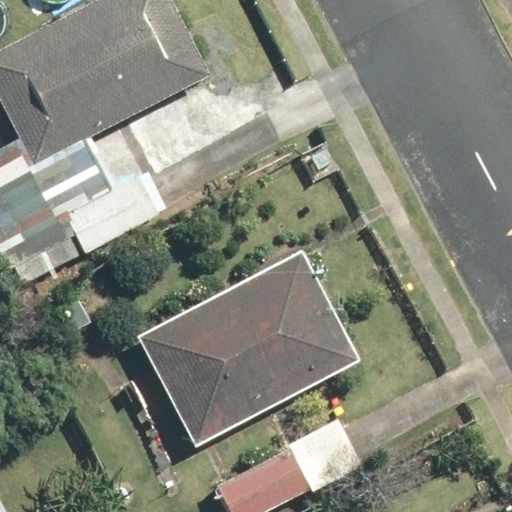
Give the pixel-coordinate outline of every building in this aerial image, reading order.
[(175,0),(95,0),(0,49),(0,93),(24,138),(0,150),(0,149),(0,245),(12,268),(79,234),(69,214),(114,190),(87,138),(214,73),(175,0)] [(70,215),(90,252),(170,209),(150,173),(70,215)] [(141,335),(199,444),(365,358),(307,249),(141,335)] [(341,417),(291,443),(316,490),(365,465),(341,417)] [(220,485),(234,511),(266,511),(312,489),(291,449),(220,485)] [(0,511),(13,511),(0,487),(0,511)]
